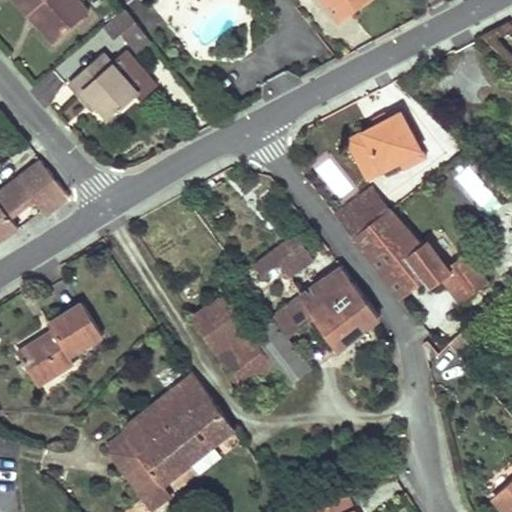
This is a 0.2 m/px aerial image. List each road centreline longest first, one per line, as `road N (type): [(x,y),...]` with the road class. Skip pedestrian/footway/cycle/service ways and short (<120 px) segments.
road 1 (residential): [(446,511),(431,485),(411,349),(397,315),(255,126)]
road 2 (unknown): [(109,209),(235,404),(253,417),(419,408)]
road 3 (residential): [(255,126),(496,0)]
road 4 (residential): [(109,209),(0,77)]
road 5 (residential): [(109,209),(255,126)]
road 6 (residential): [(0,276),(109,209)]
